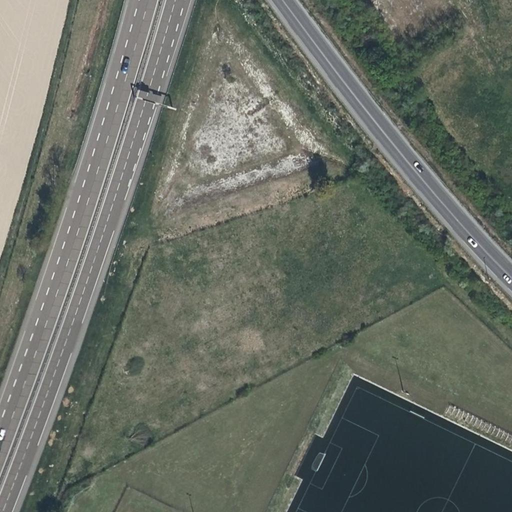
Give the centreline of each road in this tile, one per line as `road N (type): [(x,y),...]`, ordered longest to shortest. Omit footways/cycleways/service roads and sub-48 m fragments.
road 1 (motorway): [(3,511),(115,197),(174,0)]
road 2 (motorway): [(151,0),(0,457)]
road 3 (motorway): [(134,0),(0,415)]
road 4 (primary): [(511,274),(281,0)]
